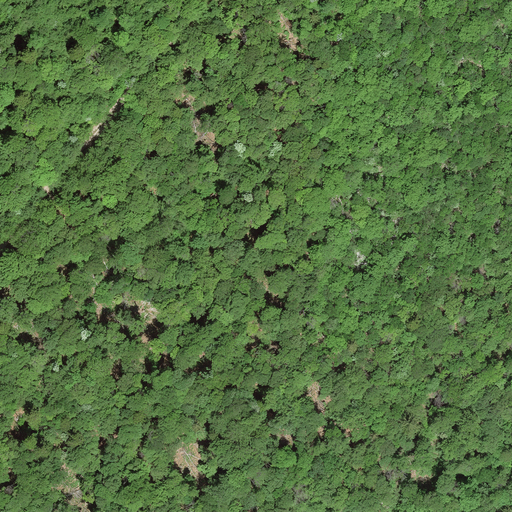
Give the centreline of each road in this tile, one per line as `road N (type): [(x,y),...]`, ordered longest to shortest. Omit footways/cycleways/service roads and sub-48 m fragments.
road 1 (track): [(109,109),(0,239)]
road 2 (track): [(216,0),(109,109)]
